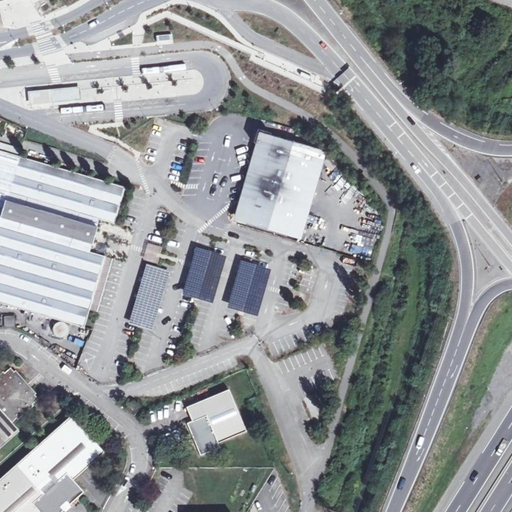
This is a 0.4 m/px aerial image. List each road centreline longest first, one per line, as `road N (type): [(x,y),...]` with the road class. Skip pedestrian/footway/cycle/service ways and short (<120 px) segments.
road 1 (unclassified): [(308,511),(305,476),(252,344),(88,398)]
road 2 (secondary): [(252,0),(298,23),(436,177)]
road 3 (track): [(348,511),(419,275)]
road 4 (motorway): [(464,328),(392,511)]
road 5 (secondary): [(511,239),(386,88)]
road 6 (secondary): [(0,53),(58,41),(150,0)]
road 7 (motorway): [(436,177),(465,253),(464,328)]
road 8 (motorway): [(511,150),(462,140),(386,88)]
road 9 (residential): [(109,511),(132,452),(124,432),(88,398)]
road 10 (secondary): [(436,177),(511,271)]
